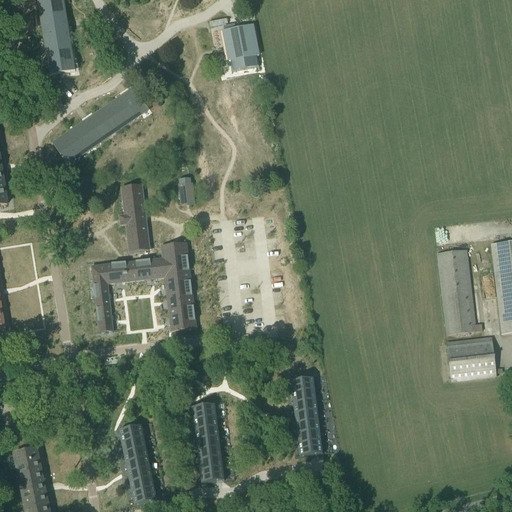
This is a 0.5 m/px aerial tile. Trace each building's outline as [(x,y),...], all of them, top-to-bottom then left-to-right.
[(36,0),(49,77),(52,77),(65,74),(75,72),(70,37),(69,31),(68,26),(67,21),(65,6),(63,0),(36,0)] [(252,27),(245,28),(234,31),(234,26),(229,27),(224,28),(224,30),(225,32),(223,33),(227,53),(229,62),(229,63),(258,57),(252,27)] [(51,145),(66,165),(145,109),(130,88),(127,90),(121,94),(93,115),(83,122),(73,129),(70,131),(51,145)] [(190,180),(178,181),(179,181),(179,187),(181,206),(194,205),(192,186),(191,186),(190,180)] [(121,189),(125,217),(119,218),(120,220),(120,224),(121,228),(126,227),(129,255),(150,253),(150,251),(150,249),(145,210),(142,187),(136,188),(121,189)] [(511,334),(511,243),(491,246),(501,335),(511,334)] [(131,264),(92,269),(99,335),(114,333),(113,330),(112,317),(111,307),(109,296),(108,287),(115,286),(127,285),(144,283),(145,283),(157,281),(165,280),(166,285),(167,296),(167,299),(169,309),(169,311),(170,319),(171,328),(171,330),(171,333),(195,330),(194,327),(186,245),(162,248),(163,256),(163,260),(131,264)] [(467,251),(436,255),(446,336),(482,332),(481,325),(475,326),(467,251)] [(495,378),(493,357),(491,339),(446,344),(451,383),(495,378)] [(324,381),(291,385),(300,460),(308,459),(333,456),(324,381)] [(229,407),(197,411),(206,486),(214,485),(226,484),(239,482),(229,407)] [(154,428),(122,434),(137,509),(144,508),(169,502),(154,428)] [(26,511),(49,511),(38,452),(15,456),(26,511)]
